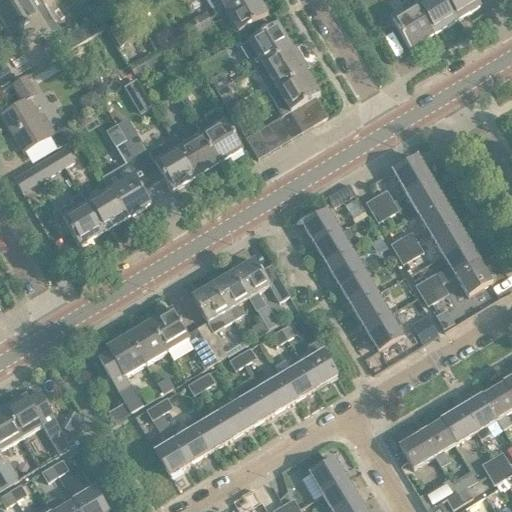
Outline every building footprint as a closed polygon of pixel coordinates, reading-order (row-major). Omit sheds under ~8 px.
[(27,0),(0,0),(0,16),(19,48),(47,32),(27,0)] [(205,0),(215,15),(223,10),(240,0),(205,0)] [(267,17),(257,0),(240,0),(223,10),(238,34),(267,17)] [(428,0),(415,8),(433,37),(457,23),(443,0),(428,0)] [(443,0),(457,23),(481,9),(475,0),(443,0)] [(409,51),(433,37),(415,8),(392,22),(409,51)] [(198,32),(211,24),(205,14),(194,21),(197,26),(195,27),(198,32)] [(108,29),(120,49),(137,32),(128,17),(108,29)] [(51,61),(99,33),(92,21),(44,49),(51,61)] [(188,38),(198,32),(195,27),(197,26),(194,21),(181,28),(188,38)] [(262,66),(261,66),(291,49),(277,25),(264,32),(262,29),(254,34),(256,37),(247,42),(247,43),(240,47),(254,71),(262,66)] [(261,66),(262,66),(276,90),(305,72),(299,62),(303,60),(295,46),(291,49),(261,66)] [(276,90),(267,95),(281,118),(290,114),(291,113),(303,106),(315,126),(327,119),(314,99),(319,96),(305,72),(276,90)] [(217,94),(222,91),(221,89),(226,86),(220,75),(209,81),(217,94)] [(56,150),(76,139),(68,126),(54,135),(42,116),(38,118),(28,101),(36,96),(25,78),(11,86),(22,103),(9,110),(10,112),(2,117),(9,127),(7,128),(22,154),(49,138),(56,150)] [(226,109),(233,106),(230,101),(234,99),(226,86),(221,89),(222,91),(217,94),(226,109)] [(184,95),(178,98),(184,109),(190,105),(184,95)] [(233,121),(244,115),(237,103),(233,106),(226,109),(233,121)] [(315,126),(303,106),(291,113),(304,133),(315,126)] [(218,165),(242,151),(218,111),(195,126),(201,136),(218,165)] [(304,133),(291,113),(290,114),(281,118),(279,119),(292,140),(304,133)] [(280,147),(292,140),(279,119),(268,126),(280,147)] [(269,154),(280,147),(268,126),(256,133),(269,154)] [(122,136),(126,142),(141,166),(153,186),(163,180),(171,194),(195,179),(177,150),(171,140),(147,154),(136,136),(134,137),(131,131),(122,136)] [(256,133),(245,140),(257,161),(269,154),(256,133)] [(195,179),(218,165),(201,136),(177,150),(195,179)] [(126,142),(116,148),(126,165),(101,179),(108,191),(109,191),(127,220),(150,206),(142,192),(153,186),(141,166),(126,142)] [(66,149),(55,155),(63,169),(74,162),(66,149)] [(55,155),(31,169),(40,183),(63,169),(55,155)] [(393,173),(405,194),(430,180),(417,159),(393,173)] [(405,194),(418,215),(442,201),(430,180),(405,194)] [(85,205),(103,234),(127,220),(109,191),(108,191),(85,205)] [(382,208),(392,202),(386,192),(376,198),(382,208)] [(72,205),(58,213),(79,249),(103,234),(85,205),(80,196),(70,201),(72,205)] [(372,215),(382,208),(376,198),(365,204),(372,215)] [(442,201),(418,215),(430,236),(455,222),(442,201)] [(388,219),(398,213),(392,202),(382,208),(388,219)] [(378,225),(388,219),(382,208),(372,215),(378,225)] [(315,248),(339,233),(327,213),(303,227),(315,248)] [(430,236),(443,257),(467,243),(455,222),(430,236)] [(339,233),(315,248),(328,269),(352,254),(339,233)] [(412,250),(418,246),(411,234),(399,241),(405,250),(410,247),(412,250)] [(395,255),(405,250),(399,241),(390,246),(395,255)] [(443,257),(455,278),(480,264),(467,243),(443,257)] [(423,255),(418,246),(412,250),(410,247),(405,250),(412,261),(423,255)] [(402,267),(412,261),(405,250),(395,255),(402,267)] [(352,254),(328,269),(340,290),(364,275),(352,254)] [(260,272),(254,261),(233,274),(248,300),(260,319),(269,313),(258,294),(269,288),(279,304),(289,297),(271,266),(260,272)] [(492,284),(480,264),(455,278),(447,283),(453,293),(461,288),(468,299),(492,284)] [(237,307),(248,300),(233,274),(212,286),(233,322),(243,317),(237,307)] [(364,275),(340,290),(353,311),(377,296),(364,275)] [(431,292),(441,286),(435,276),(425,282),(431,292)] [(421,299),(431,292),(425,282),(414,288),(421,299)] [(197,330),(196,330),(216,363),(226,357),(213,335),(233,322),(212,286),(191,299),(208,328),(199,333),(197,330)] [(437,302),(447,296),(441,286),(431,292),(437,302)] [(427,309),(437,302),(431,292),(421,299),(427,309)] [(377,296),(353,311),(365,332),(389,317),(377,296)] [(216,363),(196,330),(186,336),(171,311),(149,324),(167,353),(189,341),(206,369),(216,363)] [(377,353),(402,338),(389,317),(365,332),(377,353)] [(257,339),(267,333),(261,322),(251,328),(257,339)] [(145,366),(167,353),(149,324),(128,337),(145,366)] [(286,342),(296,336),(290,326),(280,332),(286,342)] [(276,348),(286,342),(280,332),(270,338),(276,348)] [(128,337),(96,355),(131,414),(142,408),(124,379),(145,366),(128,337)] [(301,366),(316,390),(336,378),(317,345),(305,353),(309,361),(301,366)] [(245,367),(255,361),(249,350),(239,356),(245,367)] [(235,373),(245,367),(239,356),(228,362),(235,373)] [(316,390),(301,366),(296,358),(288,363),(292,371),(280,378),(295,402),(316,390)] [(203,391),(214,385),(208,375),(197,381),(203,391)] [(280,378),(259,390),(274,415),(295,402),(280,378)] [(511,400),(511,378),(503,384),(511,400)] [(163,395),(173,389),(167,379),(157,385),(163,395)] [(193,398),(203,391),(197,381),(187,387),(193,398)] [(482,397),(497,421),(503,431),(511,426),(505,416),(511,411),(511,400),(503,384),(482,397)] [(253,427),(274,415),(259,390),(238,403),(253,427)] [(53,422),(35,392),(4,411),(21,440),(41,429),(45,435),(46,434),(60,457),(76,447),(72,441),(66,444),(53,422)] [(461,409),(476,434),(480,441),(488,436),(484,429),(497,421),(482,397),(461,409)] [(162,416),(172,410),(166,400),(156,406),(162,416)] [(238,403),(217,415),(232,440),(253,427),(238,403)] [(152,422),(162,416),(156,406),(145,412),(152,422)] [(461,409),(440,422),(455,446),(476,434),(461,409)] [(0,412),(0,475),(7,488),(17,482),(0,454),(0,452),(21,440),(4,411),(0,412)] [(211,452),(232,440),(217,415),(197,428),(211,452)] [(176,440),(190,465),(211,452),(197,428),(192,420),(184,425),(188,433),(176,440)] [(420,434),(434,459),(440,469),(448,464),(442,454),(455,446),(440,422),(420,434)] [(190,465),(176,440),(171,432),(163,438),(167,445),(155,453),(169,477),(190,465)] [(398,447),(413,471),(434,459),(420,434),(398,447)] [(25,448),(15,455),(28,474),(38,467),(25,448)] [(481,467),(487,477),(495,472),(498,477),(502,475),(505,480),(511,476),(511,471),(502,454),(481,467)] [(310,476),(322,497),(347,482),(334,461),(310,476)] [(68,472),(62,462),(52,468),(58,478),(68,472)] [(47,484),(58,478),(52,468),(41,474),(47,484)] [(487,477),(493,487),(495,486),(504,481),(505,480),(502,475),(498,477),(495,472),(487,477)] [(466,490),(477,483),(471,473),(450,485),(451,486),(454,491),(452,493),(454,497),(466,490)] [(454,497),(452,493),(454,491),(451,486),(450,485),(448,481),(418,499),(426,511),(428,511),(441,505),(446,502),(454,497)] [(500,494),(509,488),(504,481),(495,486),(500,494)] [(343,511),(359,503),(347,482),(322,497),(331,511),(343,511)] [(16,503),(26,497),(20,487),(10,493),(16,503)] [(106,511),(93,490),(72,502),(78,511),(106,511)] [(462,506),(472,500),(466,490),(454,497),(457,502),(459,500),(462,506)] [(0,500),(5,509),(16,503),(10,493),(0,498),(0,500)] [(457,502),(454,497),(446,502),(452,511),(462,506),(459,500),(457,502)] [(78,511),(72,502),(60,509),(54,499),(45,504),(47,506),(50,511),(78,511)] [(285,511),(297,511),(299,511),(293,501),(283,507),(285,511)] [(343,511),(364,511),(359,503),(343,511)]
